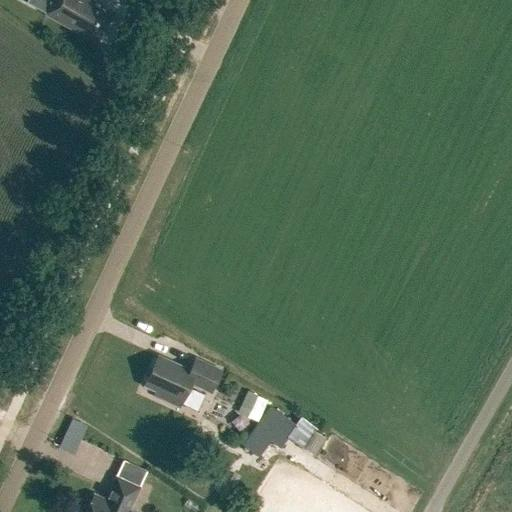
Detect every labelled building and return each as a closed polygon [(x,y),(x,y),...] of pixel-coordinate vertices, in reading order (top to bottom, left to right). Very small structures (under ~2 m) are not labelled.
[(90,33),(101,13),(79,1),(79,0),(53,0),(46,13),(77,31),(79,27),(90,33)] [(188,372),(157,357),(144,385),(156,391),(153,395),(178,407),(190,383),(210,392),(219,372),(194,360),(188,372)] [(254,395),(245,402),(257,416),(266,409),(254,395)] [(258,456),(270,440),(279,446),(287,436),(295,423),(273,408),(245,447),(258,456)] [(63,411),(50,438),(62,444),(75,417),(63,411)] [(295,423),(287,436),(303,448),(304,447),(314,430),(317,426),(301,415),(295,423)] [(63,446),(79,453),(91,423),(76,417),(63,446)] [(314,430),(304,447),(314,454),(325,438),(314,430)] [(92,494),(83,511),(129,511),(127,511),(137,488),(114,477),(103,500),(92,494)]
